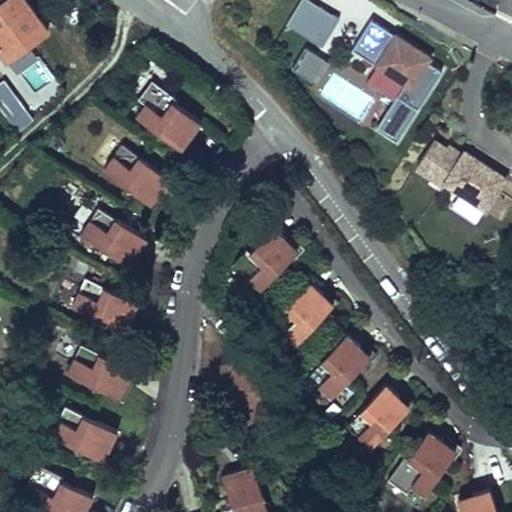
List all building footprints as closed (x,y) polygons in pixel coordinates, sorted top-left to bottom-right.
[(24,0),(7,0),(0,5),(0,51),(7,61),(47,31),(24,0)] [(337,16),(309,0),(297,0),(284,22),(320,44),(337,16)] [(431,56),(371,17),(352,47),(405,81),(376,125),(397,139),(442,70),(428,60),(431,56)] [(324,60),(306,49),(293,69),(312,81),(324,60)] [(68,60),(78,72),(91,62),(81,50),(68,60)] [(37,92),(55,76),(34,52),(16,68),(37,92)] [(5,79),(0,82),(0,110),(16,135),(35,122),(5,79)] [(137,116),(182,148),(202,120),(173,100),(176,96),(152,79),(138,98),(146,103),(137,116)] [(0,125),(0,143),(3,147),(12,139),(0,125)] [(463,156),(437,137),(418,163),(445,182),(447,179),(487,206),(507,177),(468,149),(463,156)] [(122,143),(104,170),(151,204),(170,177),(122,143)] [(81,235),(131,264),(147,237),(97,207),(81,235)] [(261,289),(298,248),(273,225),(250,250),(246,247),(226,269),(243,285),(250,278),(261,289)] [(72,308),(126,330),(139,300),(85,278),(72,308)] [(295,344),(334,301),(310,279),(271,322),(295,344)] [(332,397),(371,354),(347,332),(308,375),(332,397)] [(134,367),(81,343),(67,373),(121,396),(134,367)] [(269,414),(248,354),(217,365),(238,425),(269,414)] [(371,447),(410,404),(386,382),(347,426),(371,447)] [(118,429),(65,405),(51,434),(104,459),(118,429)] [(412,485),(425,494),(456,448),(443,439),(428,429),(408,457),(404,455),(387,479),(407,492),(412,485)] [(29,501),(51,511),(84,511),(93,494),(62,479),(64,474),(37,462),(27,484),(35,487),(29,501)] [(223,475),(235,511),(270,511),(254,464),(223,475)] [(498,511),(490,488),(457,500),(461,511),(498,511)]
